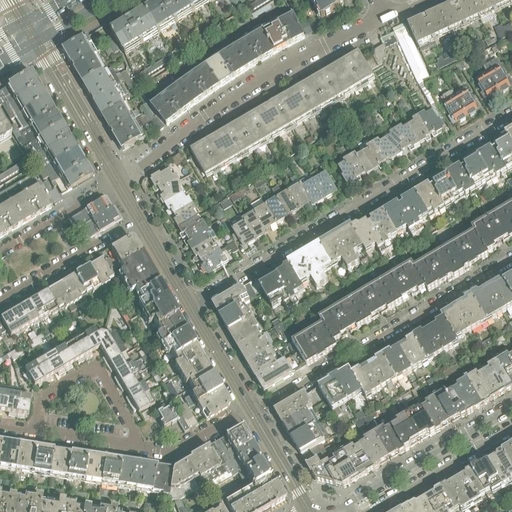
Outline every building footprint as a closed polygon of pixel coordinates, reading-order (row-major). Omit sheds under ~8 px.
[(194,14),(185,0),(166,0),(146,13),(160,36),(194,14)] [(217,0),(185,0),(194,14),(217,0)] [(344,7),(340,0),(314,0),(324,16),(322,17),(324,19),(326,18),(326,19),(332,16),(331,15),(344,7)] [(480,19),(470,0),(467,0),(440,13),(449,34),(463,27),(464,30),(467,29),(466,26),(480,19)] [(511,5),(508,0),(470,0),(480,19),(493,13),(495,16),(498,15),(496,12),(511,5)] [(160,36),(146,13),(111,34),(126,57),(160,36)] [(449,34),(440,13),(409,27),(418,48),(419,50),(420,49),(420,47),(432,42),(433,45),(436,43),(434,41),(449,34)] [(305,39),(304,37),(299,28),(292,14),(269,27),(262,30),(276,55),(305,39)] [(312,35),(308,25),(307,22),(301,25),(302,27),(306,36),(307,37),(312,35)] [(505,33),(503,29),(501,26),(494,30),(497,36),(501,34),(505,33)] [(247,71),(276,55),(262,30),(261,27),(253,32),(254,35),(245,40),(233,47),(247,71)] [(429,78),(416,51),(406,29),(394,34),(417,84),(422,81),(426,79),(429,78)] [(496,40),(493,32),(488,34),(491,42),(496,40)] [(115,45),(110,37),(105,41),(109,48),(115,45)] [(102,55),(101,53),(100,52),(97,53),(88,38),(64,52),(84,86),(108,72),(99,57),(102,55)] [(195,51),(194,49),(191,44),(184,49),(187,55),(195,51)] [(120,52),(115,45),(109,48),(114,56),(120,52)] [(382,66),(386,50),(384,46),(375,51),(373,59),(365,63),(370,73),(382,66)] [(247,71),(233,47),(219,56),(218,56),(205,65),(220,89),(247,71)] [(370,73),(365,63),(359,54),(335,68),(350,94),(365,85),(374,80),(370,73)] [(220,89),(205,65),(198,70),(190,75),(177,84),(193,107),(220,89)] [(350,94),(335,68),(311,83),(326,108),(350,94)] [(510,88),(505,80),(507,79),(504,74),(502,75),(498,68),(487,74),(499,94),(502,93),(503,95),(508,92),(507,90),(510,88)] [(120,86),(122,85),(113,69),(108,72),(84,86),(103,118),(127,105),(119,90),(121,88),(120,86)] [(131,80),(127,74),(126,73),(120,76),(125,84),(131,80)] [(16,118),(46,101),(31,74),(9,87),(0,92),(0,107),(1,107),(4,110),(10,122),(16,118)] [(499,94),(487,74),(477,80),(478,82),(481,87),(479,88),(482,94),(484,93),(489,101),(491,99),(493,101),(498,98),(497,96),(499,94)] [(426,88),(432,83),(429,79),(423,83),(426,88)] [(135,88),(131,80),(125,84),(129,91),(135,88)] [(444,119),(426,88),(423,83),(422,81),(417,84),(433,111),(432,112),(433,113),(427,117),(425,114),(419,118),(430,137),(432,136),(434,140),(438,137),(436,135),(443,132),(442,130),(443,129),(440,122),(441,121),(445,126),(447,124),(444,119)] [(326,108),(311,83),(287,96),(302,122),(326,108)] [(167,127),(193,107),(177,84),(158,99),(150,105),(161,119),(167,127)] [(477,111),(473,103),(474,103),(471,97),(469,98),(466,91),(455,97),(467,118),(469,116),(471,118),(476,115),(475,113),(477,111)] [(467,118),(455,97),(453,93),(442,100),(448,110),(447,111),(450,117),(452,116),(456,124),(459,122),(460,124),(465,121),(464,119),(467,118)] [(302,122),(287,96),(263,110),(278,136),(302,122)] [(61,126),(53,113),(46,101),(16,118),(23,131),(19,133),(14,126),(9,129),(18,144),(22,150),(61,126)] [(367,111),(362,103),(356,106),(356,107),(361,114),(367,111)] [(150,124),(145,116),(144,117),(143,115),(140,117),(137,112),(133,114),(127,105),(103,118),(123,152),(146,138),(142,129),(138,123),(140,122),(144,128),(150,124)] [(151,113),(146,106),(141,109),(145,116),(151,113)] [(356,107),(349,111),(354,119),(361,114),(356,107)] [(278,136),(263,110),(239,124),(254,150),(278,136)] [(155,121),(151,113),(145,116),(150,124),(151,123),(155,121)] [(430,137),(419,118),(414,121),(415,124),(409,128),(419,145),(425,142),(427,144),(431,142),(428,138),(430,137)] [(157,119),(155,121),(151,123),(159,133),(164,129),(157,119)] [(11,138),(5,129),(3,126),(1,124),(0,121),(0,144),(9,139),(11,138)] [(254,150),(239,124),(215,138),(230,164),(254,150)] [(76,152),(69,140),(61,126),(22,150),(22,151),(24,150),(38,175),(52,167),(76,152)] [(419,145),(409,128),(404,131),(402,128),(396,132),(407,150),(409,149),(411,153),(415,151),(413,149),(419,145)] [(407,150),(396,132),(391,135),(393,137),(386,142),(396,159),(402,155),(404,158),(407,155),(405,151),(407,150)] [(230,164),(215,138),(191,153),(200,167),(201,170),(206,178),(230,164)] [(511,147),(508,141),(507,138),(502,141),(502,144),(495,148),(496,149),(495,149),(496,151),(493,153),(492,152),(491,152),(490,151),(477,159),(491,182),(500,177),(501,180),(511,172),(511,147)] [(396,159),(386,142),(381,145),(379,142),(373,146),(384,164),(386,163),(388,167),(392,165),(390,162),(396,159)] [(384,164),(373,146),(368,149),(370,152),(363,156),(373,173),(379,169),(381,171),(384,169),(382,165),(384,164)] [(92,179),(84,166),(76,152),(52,167),(59,180),(54,183),(51,177),(48,179),(53,189),(56,187),(62,196),(92,179)] [(373,173),(363,156),(358,159),(356,156),(350,160),(361,178),(363,177),(365,181),(369,178),(367,176),(373,173)] [(491,182),(477,159),(464,167),(465,167),(464,168),(465,169),(462,171),(461,170),(460,170),(446,177),(460,201),(469,196),(470,198),(483,190),(482,188),(491,182)] [(361,178),(350,160),(346,162),(348,165),(341,169),(346,177),(344,178),(348,186),(349,185),(350,186),(356,183),(358,185),(361,183),(359,179),(361,178)] [(286,175),(281,167),(276,171),(281,178),(286,175)] [(336,193),(332,187),(324,173),(320,176),(317,172),(311,176),(313,180),(325,201),(333,197),(332,196),(336,193)] [(160,194),(179,183),(176,178),(173,180),(169,173),(161,178),(160,176),(153,180),(154,182),(152,183),(156,189),(153,190),(156,194),(159,192),(160,194)] [(0,239),(39,216),(52,209),(38,185),(33,176),(0,195),(0,239)] [(325,201),(313,180),(311,176),(310,177),(312,180),(306,184),(304,181),(299,183),(301,187),(311,204),(313,207),(317,205),(317,206),(325,201)] [(460,201),(446,177),(433,185),(434,186),(433,186),(434,188),(431,190),(430,188),(429,189),(428,188),(415,196),(429,218),(429,219),(438,214),(439,216),(452,209),(451,207),(460,201)] [(257,191),(268,184),(264,178),(253,185),(257,191)] [(61,202),(55,191),(52,193),(46,183),(41,186),(47,196),(52,204),(54,208),(55,207),(54,206),(61,202)] [(183,196),(179,190),(182,188),(179,183),(160,194),(161,195),(158,198),(160,201),(162,200),(166,206),(183,196)] [(311,204),(301,187),(299,183),(288,190),(300,212),(308,207),(307,206),(311,204)] [(300,212),(288,190),(276,197),(288,218),(292,215),(292,216),(300,212)] [(244,197),(241,192),(241,191),(235,195),(239,200),(244,197)] [(490,201),(486,195),(480,198),(481,199),(484,205),(490,201)] [(174,217),(197,204),(196,202),(192,205),(190,201),(187,202),(183,196),(166,206),(169,212),(167,214),(169,217),(173,215),(174,217)] [(418,224),(429,218),(415,196),(402,203),(403,204),(402,205),(403,206),(400,208),(399,207),(398,207),(397,206),(384,214),(397,237),(407,231),(412,240),(416,237),(420,243),(424,241),(420,235),(423,233),(418,224)] [(288,218),(276,197),(264,204),(277,225),(285,221),(284,220),(288,218)] [(74,232),(111,210),(105,199),(85,211),(68,222),(70,226),(74,232)] [(197,220),(193,213),(196,212),(193,207),(198,205),(197,204),(174,217),(175,219),(171,221),(173,225),(176,223),(179,230),(197,220)] [(277,225),(264,204),(253,211),(255,215),(265,231),(269,229),(269,230),(277,225)] [(511,206),(503,211),(511,227),(511,206)] [(486,218),(483,212),(480,207),(477,209),(484,219),(486,218)] [(89,240),(113,226),(112,224),(117,220),(111,210),(74,232),(79,241),(81,244),(88,240),(89,240)] [(225,218),(221,211),(217,214),(221,221),(225,218)] [(511,239),(511,227),(503,211),(472,230),(474,233),(487,254),(501,246),(499,244),(501,243),(502,242),(503,244),(511,239)] [(388,242),(397,237),(384,214),(371,222),(372,223),(371,223),(372,225),(368,227),(368,225),(367,225),(366,225),(360,229),(359,228),(357,228),(352,230),(364,250),(367,255),(376,249),(381,258),(385,256),(388,261),(389,262),(393,259),(389,253),(393,251),(388,242)] [(265,231),(255,215),(243,221),(256,242),(263,238),(263,237),(267,234),(265,231)] [(187,240),(206,229),(203,224),(200,225),(197,220),(179,230),(183,235),(181,237),(183,241),(187,238),(187,240)] [(256,242),(243,221),(232,228),(236,236),(232,238),(236,244),(240,242),(243,248),(247,246),(248,247),(256,242)] [(364,250),(352,230),(351,228),(319,246),(332,269),(343,262),(348,272),(354,269),(360,266),(354,256),(364,250)] [(210,242),(206,236),(209,234),(206,229),(187,240),(189,242),(185,244),(187,248),(189,246),(193,253),(210,242)] [(487,254),(474,233),(444,251),(459,277),(471,270),(470,269),(489,257),(487,254)] [(121,268),(142,256),(133,242),(130,241),(111,252),(117,262),(113,264),(109,260),(103,262),(110,273),(120,267),(121,268)] [(201,263),(220,253),(217,247),(214,249),(210,242),(193,253),(196,259),(194,260),(196,264),(200,262),(201,263)] [(233,244),(228,248),(225,249),(228,254),(231,253),(233,256),(238,253),(233,244)] [(332,269),(319,246),(288,265),(289,267),(301,287),(311,281),(317,291),(328,284),(323,274),(332,269)] [(459,277),(444,251),(414,269),(426,290),(428,293),(447,282),(448,284),(459,277)] [(215,271),(226,264),(220,253),(201,263),(202,265),(198,267),(201,271),(203,270),(206,276),(208,275),(209,277),(216,272),(215,271)] [(159,286),(142,256),(121,268),(123,273),(124,272),(125,274),(121,277),(132,295),(136,293),(139,298),(159,286)] [(113,278),(110,273),(103,262),(103,260),(89,268),(101,289),(109,284),(108,282),(113,278)] [(392,266),(389,262),(388,261),(383,264),(386,270),(390,268),(393,273),(395,272),(392,266)] [(426,290),(414,269),(411,265),(381,283),(396,308),(410,300),(408,298),(410,297),(411,296),(412,298),(426,290)] [(304,292),(301,287),(289,267),(285,270),(284,272),(284,273),(278,277),(278,278),(278,279),(275,281),(274,280),(273,280),(259,288),(264,295),(272,310),(283,304),(289,313),(292,311),(296,317),(300,314),(296,309),(300,306),(294,297),(304,292)] [(101,289),(89,268),(76,276),(86,294),(91,292),(92,294),(101,289)] [(363,283),(374,277),(371,272),(360,279),(359,280),(361,284),(364,290),(366,289),(363,283)] [(360,279),(357,274),(351,277),(354,282),(359,280),(360,279)] [(86,294),(76,276),(61,285),(73,305),(81,300),(80,298),(86,294)] [(511,307),(511,296),(505,285),(503,282),(484,293),(483,291),(472,298),(486,323),(511,307)] [(396,308),(381,283),(351,301),(365,327),(379,318),(378,316),(379,315),(380,314),(381,317),(396,308)] [(73,305),(61,285),(47,293),(58,311),(64,308),(65,310),(68,309),(71,314),(76,311),(73,306),(73,305)] [(178,319),(159,286),(139,298),(142,304),(139,307),(144,315),(141,317),(146,324),(148,323),(150,327),(154,324),(158,331),(178,319)] [(264,295),(259,288),(255,290),(259,297),(264,295)] [(245,306),(251,303),(243,289),(215,306),(215,308),(221,319),(221,320),(230,335),(253,321),(245,306)] [(58,311),(47,293),(38,298),(48,316),(51,314),(52,316),(57,313),(59,312),(58,311)] [(48,316),(38,298),(28,304),(40,323),(46,320),(45,318),(48,316)] [(330,304),(327,298),(319,303),(322,308),(330,304)] [(486,323),(472,298),(461,304),(462,306),(442,318),(444,321),(456,341),(486,323)] [(365,327),(351,301),(320,320),(323,325),(335,344),(348,337),(347,334),(349,333),(351,335),(365,327)] [(40,323),(28,304),(19,310),(29,327),(32,325),(33,327),(40,323)] [(29,327),(19,310),(9,315),(21,334),(27,331),(26,329),(29,327)] [(21,334),(9,315),(0,320),(0,328),(3,326),(10,338),(14,336),(15,338),(21,334)] [(308,325),(303,317),(299,320),(303,327),(306,332),(308,331),(305,326),(308,325)] [(195,348),(181,324),(178,319),(158,331),(161,336),(157,338),(168,357),(172,355),(175,360),(195,348)] [(262,336),(266,334),(263,328),(259,330),(254,321),(253,321),(230,335),(247,365),(271,351),(262,336)] [(456,341),(444,321),(430,329),(432,331),(430,332),(429,333),(428,331),(414,339),(428,363),(458,345),(456,341)] [(303,327),(300,322),(294,325),(298,330),(303,327)] [(335,344),(323,325),(292,344),(299,355),(307,367),(307,368),(337,350),(334,345),(335,344)] [(99,349),(104,333),(100,332),(96,334),(94,331),(84,337),(93,353),(99,349)] [(120,346),(114,336),(110,338),(108,334),(104,333),(99,349),(103,356),(120,346)] [(93,353),(84,337),(74,342),(85,362),(92,357),(91,355),(93,353)] [(428,363),(414,339),(399,348),(401,350),(398,351),(397,349),(383,357),(397,381),(428,363)] [(487,347),(494,343),(491,339),(484,344),(487,347)] [(85,362),(74,342),(64,348),(74,365),(76,363),(78,366),(85,362)] [(106,367),(125,356),(120,346),(103,356),(105,358),(102,360),(106,367)] [(74,365),(64,348),(54,354),(65,373),(72,369),(71,366),(74,365)] [(212,377),(204,362),(195,348),(175,360),(178,365),(174,367),(178,375),(179,376),(162,386),(166,393),(171,390),(168,386),(180,378),(185,387),(189,384),(192,389),(212,377)] [(307,367),(299,355),(285,363),(276,348),(271,351),(247,365),(256,381),(257,380),(264,393),(294,376),(293,375),(307,367)] [(65,373),(54,354),(44,360),(54,376),(57,375),(58,377),(65,373)] [(131,366),(125,356),(106,367),(110,374),(113,373),(115,375),(131,366)] [(511,356),(508,359),(507,357),(487,368),(489,371),(484,374),(498,399),(511,390),(511,356)] [(397,381),(383,357),(369,366),(370,368),(367,370),(366,367),(352,376),(363,394),(366,400),(397,381)] [(54,376),(44,360),(34,365),(46,385),(53,380),(51,378),(54,376)] [(46,385),(34,365),(24,371),(34,388),(37,386),(38,389),(46,385)] [(118,387),(137,376),(131,366),(115,375),(116,378),(113,380),(118,387)] [(363,394),(352,376),(349,371),(319,389),(323,395),(326,402),(333,412),(363,394)] [(498,399),(484,374),(478,378),(477,375),(469,380),(464,372),(460,375),(464,382),(456,387),(458,390),(453,393),(467,416),(467,417),(498,399)] [(143,385),(137,376),(118,387),(122,394),(125,392),(126,395),(143,385)] [(167,382),(164,377),(159,380),(162,385),(167,382)] [(229,405),(221,392),(212,377),(192,389),(188,391),(191,396),(183,401),(185,406),(187,410),(196,405),(201,415),(205,412),(209,419),(228,409),(229,405)] [(129,406),(148,395),(143,385),(126,395),(128,398),(125,399),(129,406)] [(467,416),(453,393),(452,393),(446,396),(445,394),(442,396),(436,386),(430,389),(436,400),(425,406),(424,406),(415,391),(411,393),(418,405),(436,434),(442,431),(441,431),(442,428),(458,419),(461,419),(461,420),(467,416)] [(5,414),(8,395),(0,393),(0,416),(2,416),(2,413),(5,414)] [(16,419),(19,397),(8,395),(5,414),(8,414),(8,417),(16,419)] [(154,405),(148,395),(129,406),(133,414),(136,412),(138,415),(142,412),(154,405)] [(284,427),(307,413),(312,410),(310,406),(311,405),(306,396),(276,414),(281,422),(283,426),(283,427),(284,427)] [(28,417),(30,408),(31,398),(19,397),(16,419),(24,420),(25,417),(28,417)] [(436,434),(418,405),(413,408),(413,410),(415,413),(394,425),(395,427),(391,429),(405,453),(411,449),(410,449),(411,447),(428,437),(430,437),(430,438),(436,434)] [(197,426),(187,410),(185,406),(176,411),(179,415),(189,431),(197,426)] [(176,422),(177,422),(184,434),(189,431),(179,415),(175,418),(172,413),(170,414),(168,410),(162,413),(161,411),(157,414),(160,419),(159,420),(160,423),(159,424),(163,430),(170,426),(171,426),(176,423),(176,422)] [(151,418),(147,412),(140,416),(144,423),(151,418)] [(325,443),(307,413),(284,427),(301,457),(319,447),(325,443)] [(405,453),(391,429),(384,433),(383,431),(380,433),(373,421),(376,419),(373,415),(364,420),(368,426),(374,436),(363,443),(364,444),(360,447),(374,471),(380,468),(380,467),(380,465),(397,455),(399,456),(405,453)] [(368,426),(364,420),(356,425),(360,431),(368,426)] [(254,448),(250,447),(250,446),(249,445),(250,441),(246,434),(242,428),(213,445),(229,473),(232,478),(236,475),(261,460),(254,448)] [(15,474),(20,446),(15,445),(15,444),(13,442),(10,443),(10,445),(0,443),(0,469),(10,471),(10,473),(15,474)] [(50,477),(54,452),(49,451),(49,449),(47,447),(44,448),(44,450),(29,448),(29,446),(27,444),(24,445),(24,446),(20,446),(15,474),(22,475),(22,473),(32,474),(44,476),(44,479),(50,480),(50,477)] [(180,502),(229,473),(213,445),(189,459),(190,460),(173,470),(169,498),(168,502),(180,502)] [(511,446),(502,452),(502,453),(511,469),(511,446)] [(325,457),(319,447),(301,457),(307,467),(325,457)] [(375,471),(374,471),(360,447),(355,451),(353,448),(333,460),(331,455),(325,458),(334,472),(343,490),(344,490),(375,471)] [(84,482),(88,457),(80,456),(80,454),(78,452),(75,453),(75,455),(69,454),(69,452),(56,450),(55,452),(54,452),(50,477),(67,480),(67,482),(73,483),(74,481),(84,482)] [(511,479),(511,469),(502,453),(497,456),(496,459),(480,469),(477,468),(471,471),(485,495),(491,492),(492,494),(511,482),(511,481),(511,480),(511,479)] [(118,488),(121,462),(114,461),(114,459),(112,457),(109,458),(109,460),(100,458),(101,457),(99,455),(98,455),(96,456),(95,458),(88,457),(84,482),(95,484),(95,487),(101,487),(101,488),(107,489),(107,486),(118,488)] [(334,472),(325,458),(325,457),(307,467),(316,483),(336,488),(343,490),(334,472)] [(271,477),(261,460),(236,475),(241,483),(249,479),(252,485),(254,487),(271,477)] [(152,493),(156,468),(148,466),(148,465),(146,463),(143,464),(143,465),(134,464),(135,462),(133,461),(132,461),(130,462),(129,464),(121,462),(118,488),(129,489),(129,492),(141,494),(141,491),(152,493)] [(169,498),(173,470),(171,470),(172,468),(170,466),(169,466),(167,467),(166,469),(156,468),(152,493),(163,495),(162,497),(169,498)] [(485,495),(471,471),(466,474),(466,475),(465,477),(449,487),(446,487),(446,486),(440,489),(453,511),(456,511),(460,510),(461,511),(462,511),(481,501),(480,498),(485,495)] [(223,511),(266,511),(285,501),(271,477),(254,487),(252,485),(242,491),(243,493),(241,495),(234,483),(222,490),(225,496),(223,497),(222,496),(219,498),(222,503),(219,504),(221,508),(223,511)] [(453,511),(440,489),(435,493),(434,496),(418,505),(415,505),(410,508),(411,511),(453,511)] [(15,507),(16,500),(15,500),(16,497),(9,496),(8,499),(0,497),(1,494),(0,494),(0,511),(6,511),(7,511),(11,511),(12,507),(15,507)] [(45,511),(47,504),(47,503),(41,502),(42,497),(35,496),(35,500),(24,498),(24,502),(16,500),(15,507),(12,507),(11,511),(7,511),(6,511),(45,511)] [(83,511),(75,510),(75,506),(65,505),(65,501),(59,500),(58,504),(53,503),(53,505),(47,504),(45,511),(83,511)] [(135,510),(136,503),(123,501),(122,508),(135,510)]
